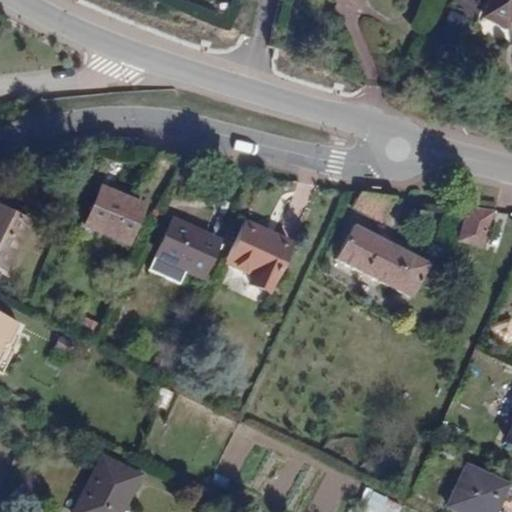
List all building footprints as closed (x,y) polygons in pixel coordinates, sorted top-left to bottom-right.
[(499,10),(511,16),(511,0),(475,0),(472,8),(495,19),(499,10)] [(137,189),(163,202),(182,162),(153,156),(137,189)] [(82,227),(124,245),(141,207),(98,189),(82,227)] [(380,225),(393,199),(360,195),(353,210),(380,225)] [(493,213),(466,209),(456,243),(481,251),(493,213)] [(0,269),(2,270),(26,224),(0,211),(0,269)] [(200,279),(217,241),(171,220),(154,257),(200,279)] [(241,222),(223,263),(250,275),(246,284),(267,293),(290,245),(241,222)] [(409,300),(428,264),(353,226),(334,261),(409,300)] [(0,351),(3,346),(10,349),(20,328),(0,318),(0,351)] [(0,368),(10,349),(3,346),(0,351),(0,368)] [(395,481),(410,488),(430,443),(415,437),(395,481)] [(121,511),(140,476),(101,456),(85,486),(89,488),(75,511),(121,511)] [(456,511),(493,511),(506,485),(465,466),(447,508),(456,511)] [(372,492),(364,511),(400,511),(403,503),(372,492)]
